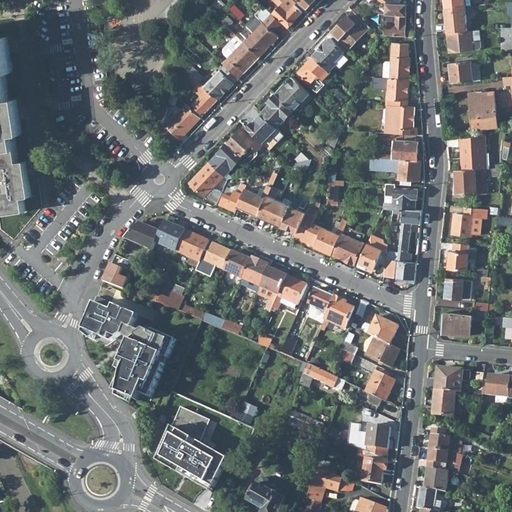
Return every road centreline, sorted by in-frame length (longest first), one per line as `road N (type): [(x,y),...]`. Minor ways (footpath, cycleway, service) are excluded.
road 1 (residential): [(428,0),(441,169),(423,310)]
road 2 (residential): [(160,177),(176,200),(423,310)]
road 3 (residential): [(160,177),(225,123),(344,0)]
road 4 (residential): [(160,177),(91,106),(75,0)]
road 5 (residential): [(62,331),(114,233),(160,177)]
road 6 (residential): [(420,345),(401,511)]
road 7 (secondary): [(127,471),(127,430),(75,362)]
